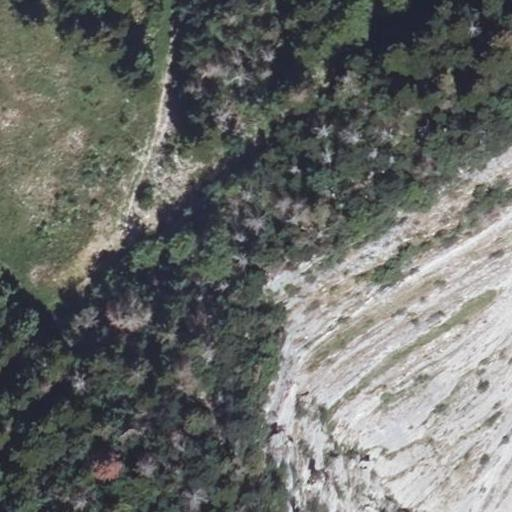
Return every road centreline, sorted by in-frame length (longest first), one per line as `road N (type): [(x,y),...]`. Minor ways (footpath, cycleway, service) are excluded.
road 1 (track): [(443,0),(150,229),(127,233)]
road 2 (track): [(127,233),(161,139),(175,0)]
